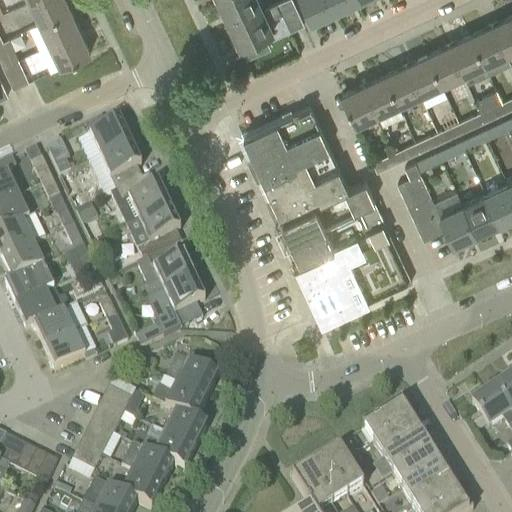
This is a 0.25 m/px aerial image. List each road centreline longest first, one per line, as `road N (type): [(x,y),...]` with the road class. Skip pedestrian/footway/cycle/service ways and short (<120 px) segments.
road 1 (residential): [(191,122),(454,0)]
road 2 (residential): [(259,383),(248,303),(191,122)]
road 3 (residential): [(507,511),(402,352)]
road 4 (residential): [(0,143),(165,70)]
road 5 (residential): [(259,383),(329,382),(402,352)]
road 6 (residential): [(201,511),(245,430),(259,383)]
road 7 (residential): [(0,410),(35,394),(0,319)]
road 8 (residential): [(402,352),(511,300)]
